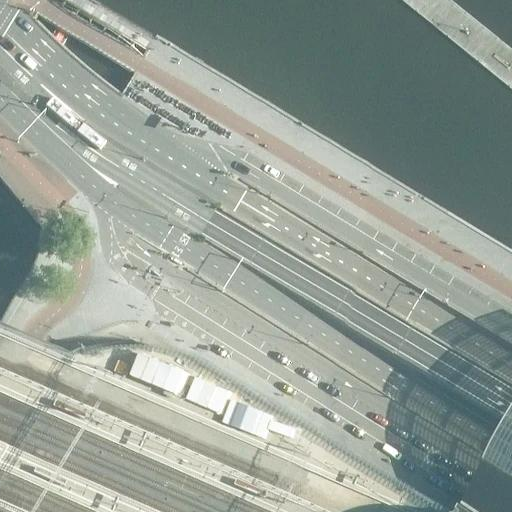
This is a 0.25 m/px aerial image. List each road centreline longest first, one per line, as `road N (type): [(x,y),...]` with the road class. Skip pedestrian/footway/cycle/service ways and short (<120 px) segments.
road 1 (primary): [(511,369),(110,122),(0,29)]
road 2 (primary): [(98,190),(511,448)]
road 3 (unclassified): [(98,190),(116,260),(86,293),(35,325),(0,382)]
road 4 (primary): [(0,97),(98,190)]
